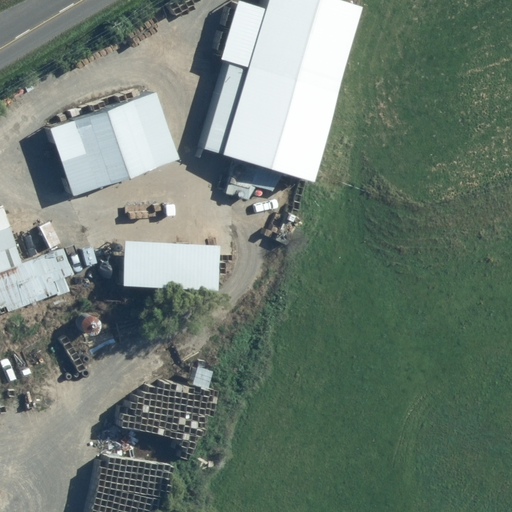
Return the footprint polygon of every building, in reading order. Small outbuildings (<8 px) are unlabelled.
[(283,171),(313,180),(364,6),(342,0),(269,0),(267,8),(239,0),(238,0),(220,58),(229,61),(202,147),(235,157),(225,193),(247,199),(255,186),(271,191),(283,171)] [(180,158),(157,91),(51,128),(74,195),(180,158)] [(58,295),(71,291),(64,277),(74,273),(62,247),(21,262),(1,206),(0,206),(0,313),(57,293),(58,295)] [(220,244),(126,240),(124,286),(218,290),(220,244)] [(102,324),(102,321),(100,319),(98,316),(95,315),(92,315),(89,315),(86,317),(84,320),(83,323),(83,326),(84,329),(86,332),(89,334),(92,334),(95,334),(98,333),(101,330),(102,328),(102,324)] [(0,365),(8,362),(5,353),(0,354),(0,365)] [(214,371),(198,366),(193,383),(209,388),(214,371)]
